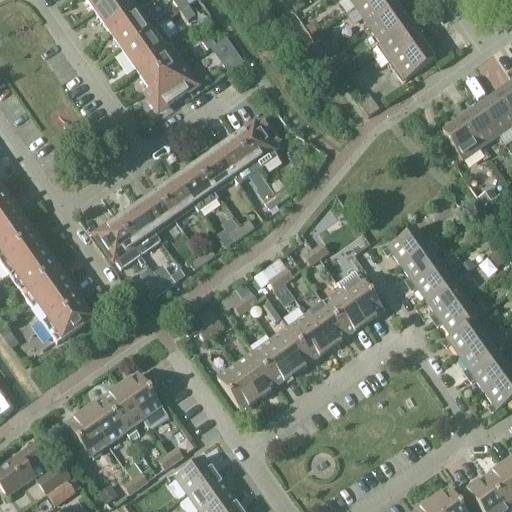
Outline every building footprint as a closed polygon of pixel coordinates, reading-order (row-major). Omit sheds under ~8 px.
[(84,0),(94,14),(115,0),(84,0)] [(108,34),(137,15),(126,0),(115,0),(94,14),(108,34)] [(177,0),(173,3),(179,12),(180,13),(188,8),(182,0),(177,0)] [(347,0),(355,11),(371,0),(347,0)] [(371,0),(355,11),(368,29),(396,10),(389,0),(371,0)] [(188,8),(180,13),(187,23),(195,18),(188,8)] [(145,9),(137,15),(108,34),(122,54),(159,29),(145,9)] [(368,29),(380,46),(408,26),(396,10),(368,29)] [(380,46),(377,48),(390,67),(421,44),(408,26),(380,46)] [(159,29),(122,54),(136,73),(172,49),(159,29)] [(208,52),(215,47),(208,37),(200,42),(208,52)] [(225,42),(210,52),(228,77),(243,66),(225,42)] [(421,44),(390,67),(402,85),(433,63),(421,44)] [(172,49),(136,73),(149,92),(150,93),(169,79),(178,73),(177,72),(182,69),(182,70),(186,68),(172,49)] [(182,69),(177,72),(178,73),(169,79),(150,93),(149,92),(145,95),(158,114),(195,88),(182,70),(182,69)] [(494,100),(511,126),(511,89),(511,88),(494,100)] [(366,99),(357,105),(368,121),(376,115),(366,99)] [(491,136),(495,142),(511,129),(511,126),(494,100),(476,113),(491,136)] [(476,113),(459,125),(478,153),(495,142),(491,136),(476,113)] [(243,137),(235,142),(258,174),(278,160),(270,149),(280,142),(265,121),(256,128),(254,126),(242,135),(243,137)] [(462,164),(478,153),(459,125),(442,136),(462,164)] [(226,146),(215,154),(224,168),(238,188),(258,174),(235,142),(227,148),(226,146)] [(224,168),(215,154),(203,162),(204,164),(196,170),(199,174),(212,193),(232,179),(228,174),(224,168)] [(199,174),(196,170),(188,175),(187,173),(175,181),(178,186),(180,188),(193,207),(199,215),(218,202),(212,193),(199,174)] [(173,220),(193,207),(180,188),(178,186),(175,181),(163,190),(165,192),(157,197),(159,200),(168,214),(173,220)] [(0,231),(20,218),(0,188),(0,231)] [(284,190),(274,197),(279,205),(289,198),(284,190)] [(168,214),(157,197),(149,203),(147,201),(136,209),(138,212),(139,213),(153,234),(173,220),(168,214)] [(264,205),(269,212),(279,205),(274,197),(264,205)] [(138,212),(136,209),(124,217),(126,219),(118,225),(141,258),(160,244),(153,234),(139,213),(138,212)] [(0,231),(0,264),(9,278),(44,253),(20,218),(0,231)] [(248,223),(238,230),(244,238),(254,231),(248,223)] [(141,258),(118,225),(110,231),(108,228),(96,237),(121,272),(141,258)] [(244,238),(238,230),(228,237),(233,245),(244,238)] [(388,258),(392,255),(401,268),(436,244),(430,236),(422,241),(415,230),(383,252),(388,258)] [(441,252),(436,244),(401,268),(410,280),(406,283),(410,289),(441,267),(433,257),(441,252)] [(311,254),(317,262),(327,255),(321,247),(311,254)] [(209,250),(199,257),(204,265),(214,258),(209,250)] [(9,278),(32,311),(68,286),(44,253),(9,278)] [(308,268),(317,262),(311,254),(303,260),(308,268)] [(204,265),(199,257),(189,265),(194,272),(204,265)] [(448,277),(441,267),(410,289),(413,293),(417,290),(427,304),(461,280),(455,273),(448,277)] [(276,279),(282,287),(291,280),(286,272),(276,279)] [(344,301),(363,327),(377,318),(374,314),(379,310),(354,275),(337,287),(341,294),(340,295),(344,301)] [(170,278),(160,285),(165,293),(176,286),(170,278)] [(274,292),(282,287),(276,279),(268,285),(274,292)] [(466,287),(461,280),(427,304),(435,315),(430,318),(435,325),(466,303),(458,293),(466,287)] [(165,293),(160,285),(150,292),(155,300),(165,293)] [(32,311),(57,346),(92,321),(68,286),(32,311)] [(145,295),(135,302),(140,310),(150,303),(145,295)] [(327,314),(343,336),(348,332),(351,336),(352,335),(363,327),(344,301),(340,295),(323,307),(327,314)] [(241,304),(246,312),(256,304),(251,297),(241,304)] [(473,313),(466,303),(435,325),(438,329),(442,327),(450,339),(451,340),(474,324),(479,321),(478,321),(486,316),(480,308),(473,313)] [(238,318),(246,312),(241,304),(232,310),(238,318)] [(323,307),(305,319),(321,343),(328,352),(342,343),(339,338),(343,336),(327,314),(323,307)] [(299,323),(287,332),(307,361),(313,357),(316,361),(328,352),(321,343),(305,319),(299,323)] [(206,329),(211,337),(221,330),(215,322),(206,329)] [(481,334),(474,324),(451,340),(450,339),(446,341),(446,342),(443,344),(447,350),(450,348),(459,360),(493,336),(488,328),(481,334)] [(196,333),(190,325),(181,330),(188,339),(196,333)] [(203,342),(211,337),(206,329),(198,335),(203,342)] [(287,332),(269,344),(284,365),(292,377),(306,368),(303,364),(304,363),(307,361),(287,332)] [(499,343),(493,336),(459,360),(468,373),(464,375),(467,380),(498,358),(491,348),(499,343)] [(269,344),(251,357),(266,378),(272,386),(278,382),(280,386),(292,377),(284,365),(269,344)] [(251,357),(246,351),(240,356),(244,362),(234,369),(257,402),(271,393),(268,389),(272,386),(266,378),(251,357)] [(511,364),(505,369),(498,358),(467,380),(471,386),(475,383),(484,396),(511,375),(511,364)] [(257,402),(234,369),(217,381),(237,410),(243,407),(245,411),(257,402)] [(511,375),(484,396),(492,407),(488,410),(493,415),(511,402),(511,375)] [(132,380),(119,390),(132,409),(142,422),(148,431),(166,419),(139,381),(135,384),(132,380)] [(132,409),(119,390),(106,399),(102,399),(100,400),(132,447),(141,441),(133,429),(142,422),(132,409)] [(104,443),(107,447),(124,435),(100,400),(98,401),(97,405),(83,414),(104,443)] [(89,460),(107,447),(104,443),(83,414),(70,424),(73,427),(69,430),(89,460)] [(33,446),(3,466),(4,468),(0,471),(0,488),(6,498),(33,480),(26,470),(42,459),(33,446)] [(167,457),(168,459),(173,466),(181,460),(176,451),(167,457)] [(164,472),(173,466),(168,459),(167,457),(158,464),(164,472)] [(174,480),(187,498),(215,478),(203,460),(174,480)] [(511,461),(500,469),(511,486),(511,461)] [(70,478),(61,465),(36,483),(45,496),(70,478)] [(486,486),(485,486),(501,508),(503,511),(510,511),(511,511),(511,486),(500,469),(489,477),(492,481),(486,486)] [(140,476),(131,482),(137,491),(146,484),(140,476)] [(45,496),(54,508),(79,490),(70,478),(45,496)] [(187,498),(196,511),(203,511),(227,495),(215,478),(187,498)] [(131,482),(122,488),(128,497),(137,491),(131,482)] [(503,511),(485,486),(482,488),(479,484),(466,494),(478,511),(503,511)] [(111,488),(99,496),(107,507),(119,498),(111,488)] [(203,511),(238,511),(227,495),(203,511)] [(442,496),(428,506),(432,511),(461,511),(450,496),(445,500),(442,496)]
